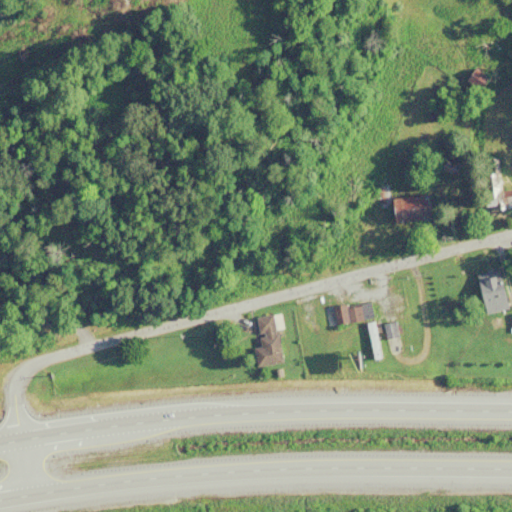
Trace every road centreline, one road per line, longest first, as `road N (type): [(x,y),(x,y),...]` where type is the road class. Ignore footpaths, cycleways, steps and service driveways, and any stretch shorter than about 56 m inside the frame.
road 1 (trunk): [(511,409),(262,410),(0,441)]
road 2 (trunk): [(0,498),(230,469),(511,467)]
